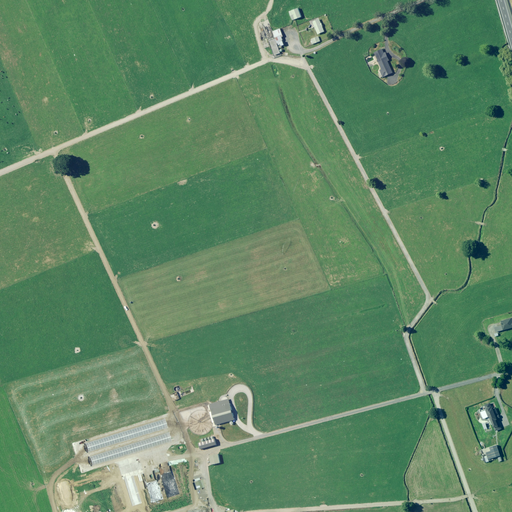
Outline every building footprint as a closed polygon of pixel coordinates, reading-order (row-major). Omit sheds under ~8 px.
[(302,17),(299,8),(290,12),(293,20),(302,17)] [(312,20),(315,26),(314,26),(315,29),(316,29),(318,35),(325,32),(319,17),(312,20)] [(284,36),(281,29),(273,32),(279,46),(282,45),(282,46),(285,45),(282,37),(284,36)] [(281,53),(276,39),(270,41),(275,55),(281,53)] [(386,55),(384,49),(375,53),(382,70),(380,70),(381,73),(379,74),(381,78),(393,73),(388,61),(390,61),(387,55),(386,55)] [(32,155),(28,147),(20,150),(24,158),(32,155)] [(495,328),(497,332),(511,328),(511,319),(502,322),(503,325),(495,328)] [(208,405),(210,410),(212,410),(212,411),(210,411),(213,423),(215,422),(216,426),(235,420),(229,399),(208,405)] [(492,408),(492,406),(491,403),(485,405),(495,432),(502,429),(498,419),(500,418),(496,407),(495,408),(494,407),(492,408)] [(215,439),(203,442),(199,443),(201,450),(217,445),(215,439)] [(489,460),(495,458),(496,460),(499,459),(500,462),(503,461),(501,453),(500,453),(498,445),(490,448),(491,451),(487,453),(489,460)] [(221,463),(219,454),(210,456),(212,465),(221,463)] [(204,487),(202,480),(194,483),(196,490),(204,487)]
